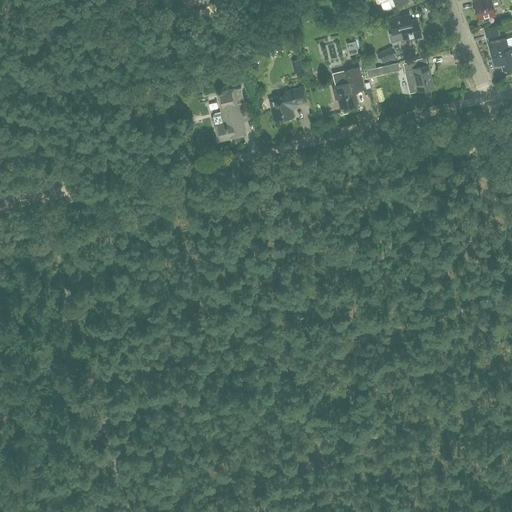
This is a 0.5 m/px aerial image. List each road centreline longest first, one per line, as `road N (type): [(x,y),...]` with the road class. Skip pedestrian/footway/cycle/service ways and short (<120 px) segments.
road 1 (unclassified): [(166,179),(486,98)]
road 2 (track): [(46,218),(104,446)]
road 3 (track): [(0,212),(166,179)]
road 4 (track): [(70,199),(55,158),(0,104)]
